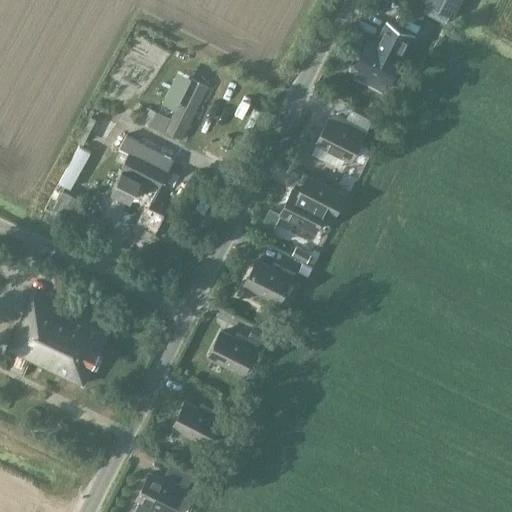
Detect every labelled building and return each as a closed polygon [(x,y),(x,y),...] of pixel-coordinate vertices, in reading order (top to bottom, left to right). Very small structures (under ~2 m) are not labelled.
[(424,0),(423,2),(436,9),(453,17),(461,0),(424,0)] [(367,42),(354,67),(388,84),(401,59),(400,58),(402,55),(401,55),(411,35),(386,22),(374,46),(367,42)] [(180,140),(207,86),(190,76),(163,130),(180,140)] [(379,108),(374,117),(383,121),(387,113),(379,108)] [(365,130),(355,125),(352,130),(328,119),(316,144),(350,161),(365,130)] [(152,239),(164,213),(147,205),(171,159),(125,135),(111,162),(122,168),(121,168),(122,169),(110,191),(128,200),(125,206),(130,209),(122,225),(152,239)] [(293,190),(280,215),(314,232),(326,207),(333,211),(337,209),(344,196),(311,179),(304,195),(293,190)] [(79,199),(51,185),(40,209),(68,223),(79,199)] [(309,254),(294,247),(290,254),(304,262),(309,254)] [(281,273),(257,261),(245,286),(279,303),(294,272),(284,267),(281,273)] [(311,267),(299,262),(295,271),(307,276),(311,267)] [(15,331),(8,347),(82,385),(108,331),(31,293),(13,330),(15,331)] [(245,344),(222,332),(209,357),(243,374),(258,344),(248,339),(245,344)] [(241,391),(230,386),(225,397),(235,402),(241,391)] [(212,410),(210,415),(186,403),(174,428),(207,445),(223,415),(212,410)] [(139,500),(133,511),(151,511),(154,508),(162,511),(172,511),(185,485),(177,481),(174,486),(161,480),(149,474),(136,499),(139,500)]
